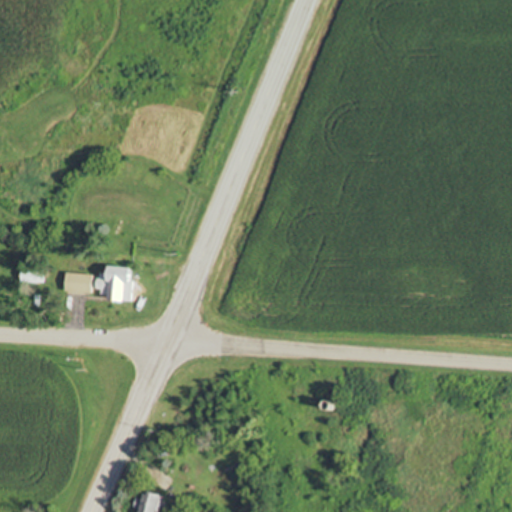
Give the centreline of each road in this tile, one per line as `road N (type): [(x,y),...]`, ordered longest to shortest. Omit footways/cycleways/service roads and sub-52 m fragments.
road 1 (secondary): [(94,511),(309,0)]
road 2 (residential): [(0,341),(167,344),(511,369)]
